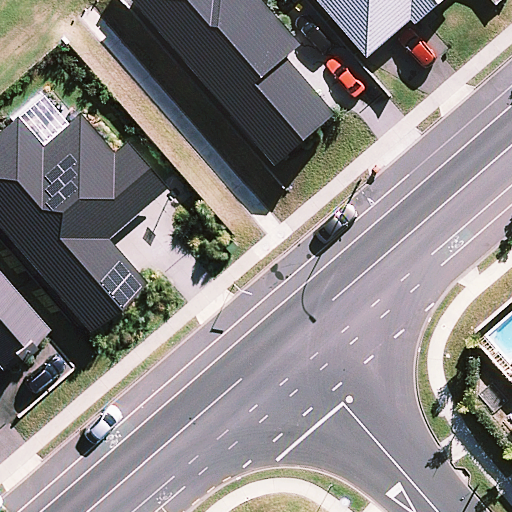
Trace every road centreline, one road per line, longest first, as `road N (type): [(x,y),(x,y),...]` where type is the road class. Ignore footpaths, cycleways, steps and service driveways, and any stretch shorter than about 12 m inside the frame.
road 1 (tertiary): [(285,341),(511,145)]
road 2 (tertiary): [(87,511),(285,341)]
road 3 (residential): [(285,341),(435,511)]
